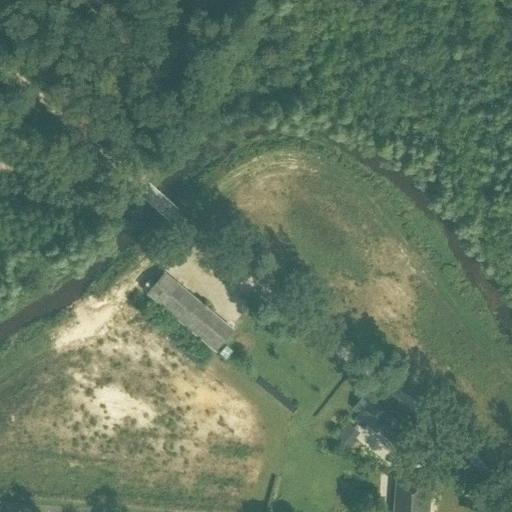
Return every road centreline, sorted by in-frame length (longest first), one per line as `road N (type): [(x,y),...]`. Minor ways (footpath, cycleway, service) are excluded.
road 1 (unclassified): [(134,183),(402,399),(477,469),(505,511)]
road 2 (track): [(0,68),(134,183)]
